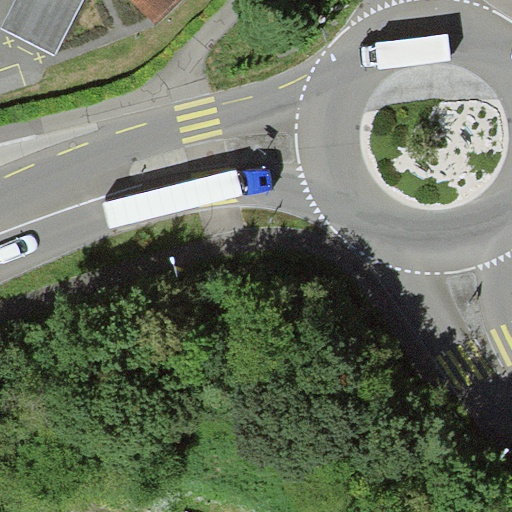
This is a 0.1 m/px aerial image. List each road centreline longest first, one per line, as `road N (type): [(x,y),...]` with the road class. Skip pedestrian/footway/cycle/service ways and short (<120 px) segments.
road 1 (secondary): [(323,139),(135,173),(0,231)]
road 2 (secondary): [(323,139),(331,177),(353,210),(384,233),(422,244),(461,242)]
road 3 (secondary): [(431,23),(365,46),(327,104),(323,139)]
road 4 (unclassified): [(461,242),(469,299),(490,353),(511,380)]
